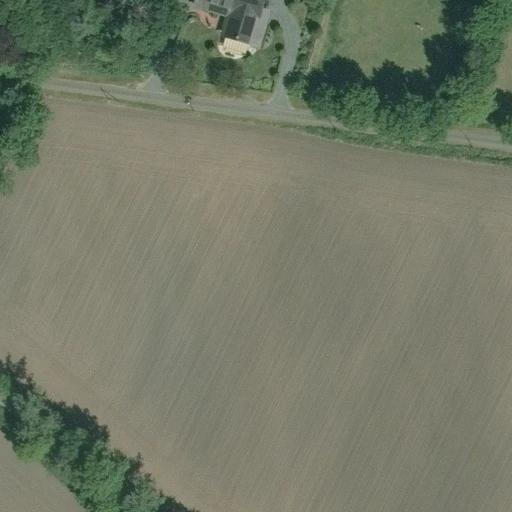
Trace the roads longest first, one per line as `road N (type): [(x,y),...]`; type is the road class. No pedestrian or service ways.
road 1 (residential): [(0,84),(511,147)]
road 2 (residential): [(0,407),(120,511)]
